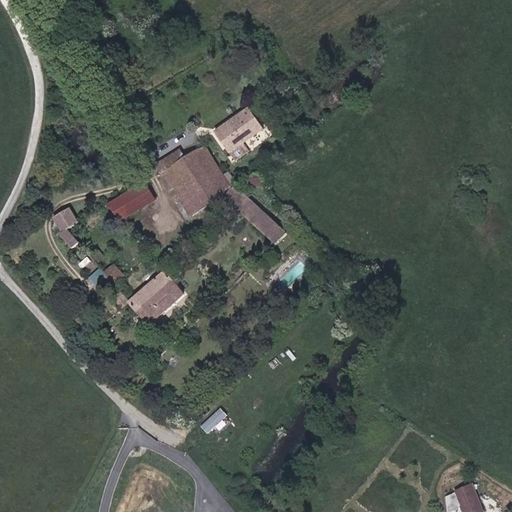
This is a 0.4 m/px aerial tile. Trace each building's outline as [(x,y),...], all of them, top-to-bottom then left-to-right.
[(261,126),(248,109),(212,135),(227,155),(227,153),(240,143),(261,126)] [(233,162),(247,152),(240,143),(227,153),(227,155),(233,162)] [(223,178),(203,149),(185,160),(178,149),(149,169),(165,194),(170,191),(189,219),(220,199),(234,190),(225,177),(223,178)] [(107,206),(118,224),(153,202),(142,184),(107,206)] [(286,233),(234,190),(220,199),(273,247),(286,233)] [(68,209),(52,219),(60,233),(76,223),(68,209)] [(65,231),(58,238),(71,250),(78,243),(65,231)] [(122,277),(112,266),(104,273),(115,284),(122,277)] [(182,297),(161,274),(128,304),(149,327),(182,297)] [(227,417),(220,409),(200,427),(207,434),(227,417)] [(482,511),(473,485),(455,491),(463,511),(482,511)]
